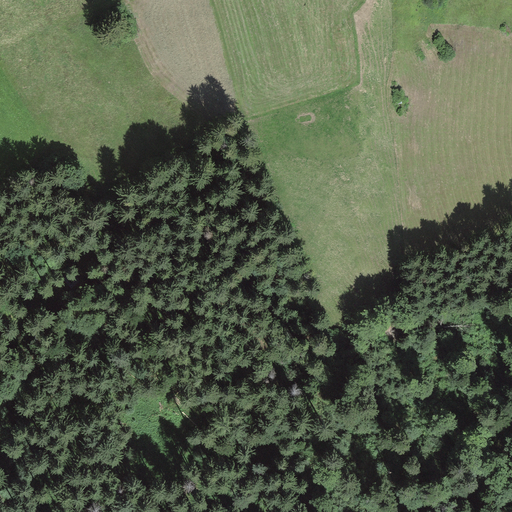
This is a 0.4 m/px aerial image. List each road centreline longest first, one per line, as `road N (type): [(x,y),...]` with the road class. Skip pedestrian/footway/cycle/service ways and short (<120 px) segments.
road 1 (track): [(138,511),(138,325),(209,119)]
road 2 (track): [(279,511),(242,405),(200,325),(154,265)]
